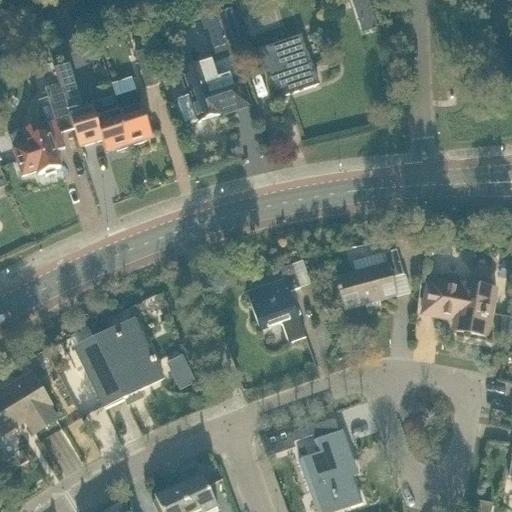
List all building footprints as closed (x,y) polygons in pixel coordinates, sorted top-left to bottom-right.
[(368,0),(353,0),(364,32),(377,27),(368,0)] [(218,13),(201,18),(205,31),(209,30),(222,25),(218,13)] [(312,67),(311,67),(301,39),(260,53),(276,100),(318,86),(312,67)] [(235,64),(248,60),(242,40),(229,44),(235,64)] [(147,89),(161,85),(150,50),(136,55),(147,89)] [(233,87),(231,81),(225,62),(213,66),(212,64),(185,73),(188,82),(186,83),(191,100),(179,104),(186,128),(199,124),(222,117),(220,110),(231,107),(226,89),(233,87)] [(117,77),(123,90),(144,81),(138,68),(117,77)] [(71,119),(66,105),(56,76),(41,81),(56,124),(71,119)] [(153,139),(143,105),(138,92),(125,96),(128,103),(117,106),(131,146),(134,145),(135,148),(145,145),(144,142),(153,139)] [(104,110),(102,105),(102,103),(92,106),(107,154),(116,151),(117,153),(128,150),(127,147),(131,146),(117,106),(104,110)] [(51,136),(47,125),(24,133),(24,131),(9,136),(23,178),(38,173),(39,176),(45,174),(46,178),(57,174),(56,171),(62,169),(56,153),(65,150),(59,134),(51,136)] [(392,279),(404,276),(397,252),(385,255),(388,266),(337,280),(346,311),(397,297),(392,279)] [(500,278),(511,280),(511,264),(503,263),(500,278)] [(284,282),(247,295),(260,332),(282,325),(289,345),(306,339),(289,293),(300,290),(301,289),(293,266),(292,267),(280,271),(284,282)] [(488,338),(497,292),(463,286),(460,297),(452,295),(452,292),(429,288),(425,309),(457,315),(454,331),(488,338)] [(137,328),(111,342),(102,324),(62,344),(76,369),(84,365),(99,398),(119,389),(125,402),(126,402),(125,400),(163,381),(155,364),(157,363),(155,359),(153,360),(137,328)] [(49,408),(52,406),(33,375),(7,391),(8,393),(0,398),(0,434),(2,437),(18,427),(15,423),(24,418),(35,436),(58,422),(49,408)] [(307,422),(262,438),(268,453),(312,437),(307,422)] [(354,463),(347,443),(343,432),(315,442),(315,443),(319,442),(323,454),(299,463),(310,494),(316,492),(322,511),(344,511),(352,509),(352,508),(362,505),(357,490),(358,490),(349,465),(354,463)] [(191,511),(211,511),(218,509),(203,477),(180,489),(191,511)] [(191,511),(180,489),(156,500),(157,501),(153,503),(156,511),(191,511)]
